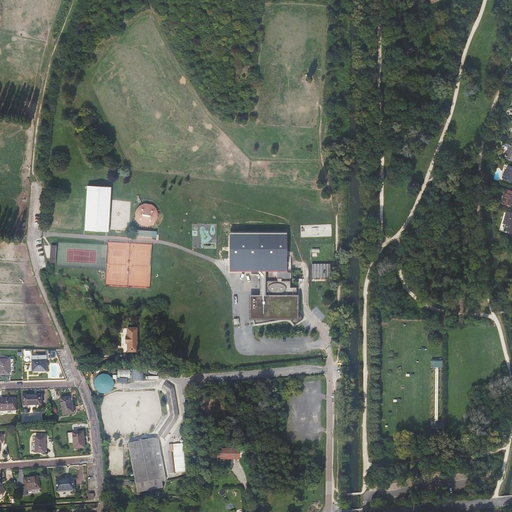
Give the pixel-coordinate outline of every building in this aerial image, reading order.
[(511,167),(506,166),(503,173),(501,174),(500,177),(501,179),(511,182),(511,167)] [(110,186),(87,186),(87,191),(85,230),(108,231),(110,186)] [(511,191),(507,190),(505,194),(501,205),(511,208),(511,205),(511,191)] [(139,203),(135,223),(155,227),(159,206),(139,203)] [(511,213),(505,211),(501,224),(504,225),(503,230),(507,231),(507,233),(511,234),(511,232),(511,213)] [(251,272),(256,272),(262,269),(273,269),(273,279),(262,279),(256,279),(256,294),(252,294),(252,311),(249,312),(251,321),(276,318),(276,317),(285,317),(290,324),(299,318),(293,309),(293,286),(287,286),(287,280),(278,280),(278,278),(287,278),(288,231),(231,231),(231,269),(252,269),(251,272)] [(330,278),(330,265),(312,264),(312,278),(330,278)] [(138,344),(138,329),(128,329),(128,337),(127,337),(127,344),(128,344),(128,353),(142,353),(142,344),(138,344)] [(46,356),(33,356),(32,356),(32,350),(22,350),(22,363),(30,362),(30,364),(32,367),(32,371),(46,371),(46,356)] [(0,374),(9,374),(9,359),(0,359),(0,374)] [(443,367),(443,359),(431,359),(431,367),(443,367)] [(118,368),(118,377),(131,378),(131,369),(118,368)] [(133,380),(144,380),(144,369),(133,369),(133,380)] [(116,389),(110,372),(93,378),(99,395),(116,389)] [(166,386),(157,381),(153,387),(159,391),(167,418),(155,438),(154,438),(162,481),(166,481),(159,440),(161,441),(175,418),(166,386)] [(42,408),(41,394),(22,395),(22,409),(42,408)] [(264,399),(263,395),(251,397),(240,398),(242,412),(251,411),(249,401),(264,399)] [(0,410),(16,410),(16,397),(0,398),(0,410)] [(70,403),(69,397),(60,398),(63,415),(74,413),(72,403),(70,403)] [(40,423),(40,414),(22,415),(22,424),(40,423)] [(83,431),(72,432),(73,442),(74,449),(85,448),(83,431)] [(45,437),(35,436),(35,452),(35,453),(45,453),(45,437)] [(154,438),(128,443),(137,493),(163,488),(162,481),(154,438)] [(171,473),(186,471),(183,443),(173,444),(173,446),(169,447),(169,452),(168,452),(171,473)] [(239,460),(239,450),(215,450),(216,459),(216,460),(239,460)] [(24,478),(24,482),(25,487),(22,487),(23,494),(26,494),(26,491),(40,488),(38,476),(24,478)] [(74,490),(73,479),(56,480),(57,491),(74,490)]
